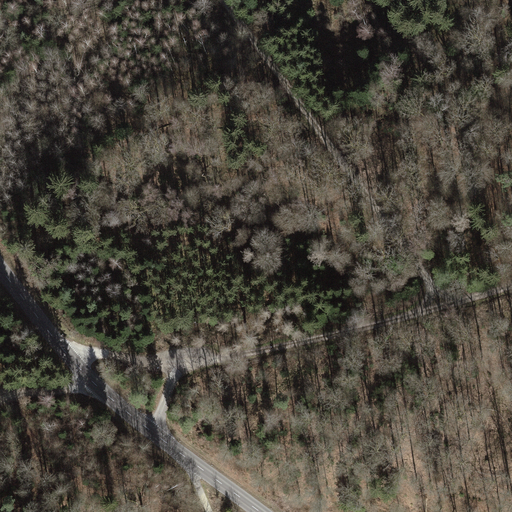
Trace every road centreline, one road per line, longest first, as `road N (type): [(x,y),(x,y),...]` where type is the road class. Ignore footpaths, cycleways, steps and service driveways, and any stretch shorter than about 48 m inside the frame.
road 1 (track): [(421,314),(432,293),(428,277),(223,0)]
road 2 (secondary): [(0,266),(112,399),(261,511)]
road 3 (track): [(511,284),(323,338),(179,360)]
